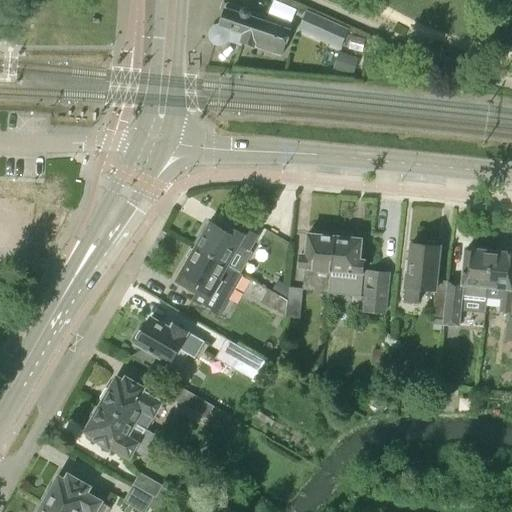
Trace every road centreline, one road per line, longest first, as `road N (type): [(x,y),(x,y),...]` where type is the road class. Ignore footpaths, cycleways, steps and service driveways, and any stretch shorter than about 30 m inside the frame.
road 1 (tertiary): [(511,175),(164,145)]
road 2 (tertiary): [(71,281),(132,204),(164,145)]
road 3 (tertiary): [(139,143),(71,281)]
road 4 (tertiary): [(164,145),(181,0)]
road 5 (tertiary): [(0,408),(71,281)]
road 6 (tertiary): [(160,0),(155,79),(139,143)]
